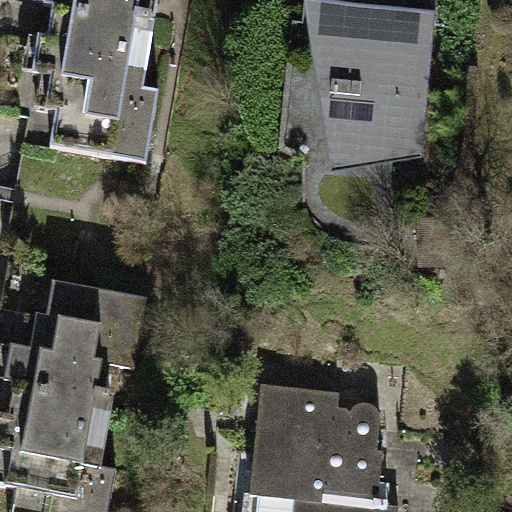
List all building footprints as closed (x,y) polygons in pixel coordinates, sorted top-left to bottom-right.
[(55,0),(38,111),(57,114),(52,148),(148,164),(160,92),(145,89),(115,85),(128,0),(55,0)] [(159,0),(128,0),(115,85),(145,89),(159,0)] [(413,0),(319,0),(318,9),(326,9),(324,39),(336,40),(331,95),(358,97),(354,147),(421,152),(432,23),(411,21),(413,0)] [(136,369),(149,299),(54,282),(41,352),(1,345),(0,347),(0,415),(9,417),(2,452),(22,455),(11,511),(109,511),(117,470),(73,462),(91,361),(136,369)] [(117,470),(136,369),(91,361),(73,462),(117,470)] [(340,394),(262,386),(251,497),(265,497),(263,511),(398,511),(399,507),(388,506),(388,501),(379,501),(384,452),(378,451),(381,416),(376,406),(364,403),(355,408),(349,417),(338,417),(340,394)]
